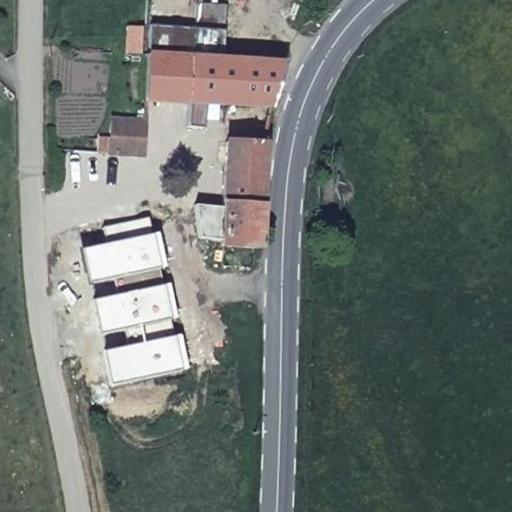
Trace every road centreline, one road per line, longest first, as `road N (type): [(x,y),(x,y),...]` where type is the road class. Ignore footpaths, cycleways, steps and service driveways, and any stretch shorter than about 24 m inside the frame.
road 1 (primary): [(275,511),(278,317),(294,137),(326,47),(371,0)]
road 2 (residential): [(80,511),(25,193),(32,0)]
